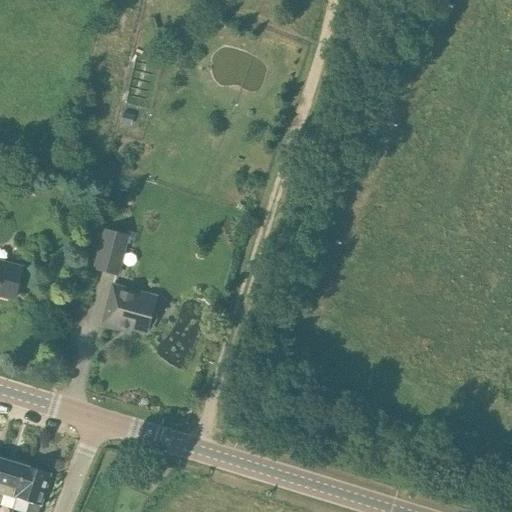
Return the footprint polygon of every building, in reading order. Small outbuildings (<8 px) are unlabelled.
[(123,112),(120,123),(130,126),(133,115),(123,112)] [(128,237),(105,231),(95,270),(118,275),(128,237)] [(0,262),(0,295),(14,299),(22,268),(0,262)] [(130,332),(131,328),(147,332),(148,329),(149,328),(151,327),(153,326),(155,323),(157,319),(158,317),(158,316),(158,315),(152,313),(157,297),(114,285),(103,324),(130,332)] [(0,469),(0,507),(4,494),(17,498),(27,466),(3,459),(0,469)] [(50,473),(27,466),(17,498),(30,502),(26,511),(39,511),(47,488),(45,487),(50,473)]
